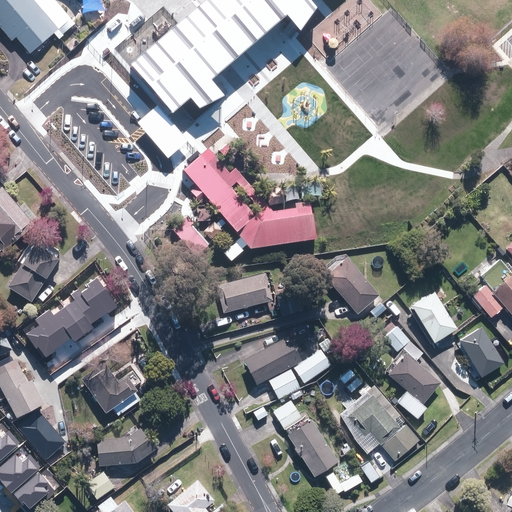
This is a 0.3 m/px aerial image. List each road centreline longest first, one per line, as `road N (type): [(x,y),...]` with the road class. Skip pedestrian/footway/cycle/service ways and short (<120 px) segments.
road 1 (residential): [(0,106),(127,256),(267,511)]
road 2 (tertiary): [(511,413),(388,511)]
